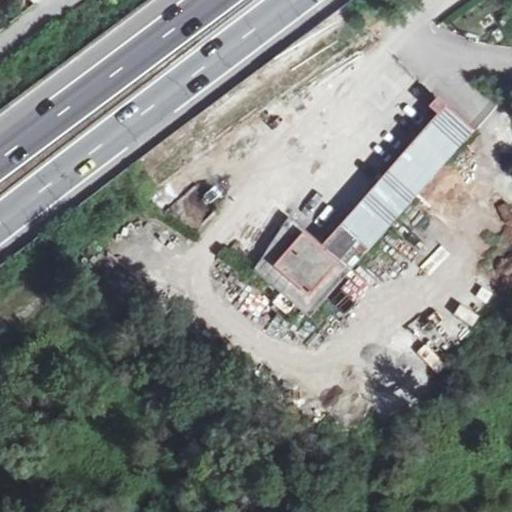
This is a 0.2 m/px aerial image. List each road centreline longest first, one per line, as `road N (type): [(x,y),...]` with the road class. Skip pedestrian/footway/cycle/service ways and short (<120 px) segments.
road 1 (trunk): [(0,225),(296,0)]
road 2 (trunk): [(211,0),(0,159)]
road 3 (residential): [(447,0),(415,23),(426,37),(453,55),(511,63)]
road 4 (track): [(101,257),(0,335)]
